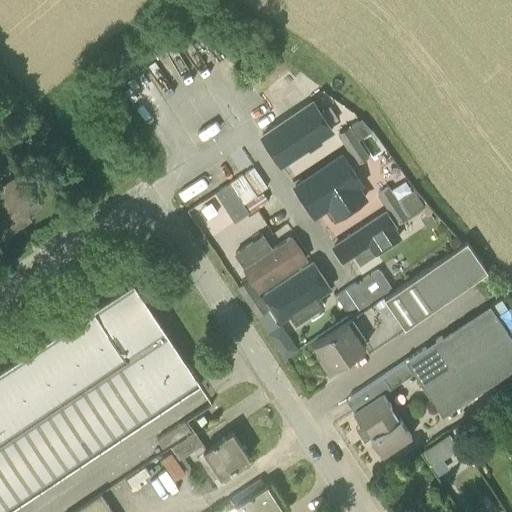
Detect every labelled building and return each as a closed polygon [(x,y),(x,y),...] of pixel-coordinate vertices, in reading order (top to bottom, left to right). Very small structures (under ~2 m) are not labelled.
[(357,163),(369,155),(358,139),(349,126),(348,125),(337,108),(328,114),(322,105),(311,112),(319,123),(327,118),(357,163)] [(349,126),(358,139),(372,130),(361,119),(349,126)] [(281,149),(290,163),(332,135),(322,121),(281,149)] [(347,149),(296,183),(290,186),(299,200),(304,197),(312,209),(361,176),(353,164),(355,162),(347,149)] [(408,216),(423,206),(404,177),(401,179),(388,165),(393,161),(386,150),(377,156),(384,166),(373,174),(383,188),(377,192),(405,234),(415,227),(408,216)] [(19,172),(0,184),(0,239),(10,232),(6,227),(41,204),(19,172)] [(235,221),(268,200),(262,191),(257,195),(243,173),(215,191),(235,221)] [(388,216),(343,244),(357,266),(402,238),(388,216)] [(260,291),(311,258),(293,231),(269,246),(259,232),(232,250),(260,291)] [(383,296),(403,326),(488,268),(468,238),(383,296)] [(311,258),(260,291),(289,333),(303,323),(294,310),(330,285),(311,258)] [(276,343),(286,335),(248,278),(237,285),(248,301),(276,343)] [(0,511),(3,511),(41,487),(115,437),(200,381),(132,279),(0,367),(0,511)] [(348,314),(368,301),(356,283),(345,290),(344,288),(334,295),(348,314)] [(443,416),(511,368),(511,334),(490,302),(406,359),(414,371),(443,416)] [(312,342),(321,356),(318,358),(328,374),(345,363),(343,360),(365,345),(347,319),(312,342)] [(372,435),(369,436),(382,455),(411,435),(391,404),(363,422),(372,435)] [(156,438),(162,447),(190,429),(184,420),(156,438)] [(231,429),(230,430),(215,440),(216,441),(206,448),(194,430),(170,446),(179,458),(183,456),(193,449),(196,454),(202,450),(219,476),(249,456),(231,429)] [(471,462),(450,432),(438,441),(436,439),(422,449),(444,480),(471,462)] [(235,505),(239,511),(280,511),(284,509),(267,483),(235,505)] [(112,511),(100,492),(70,511),(112,511)]
